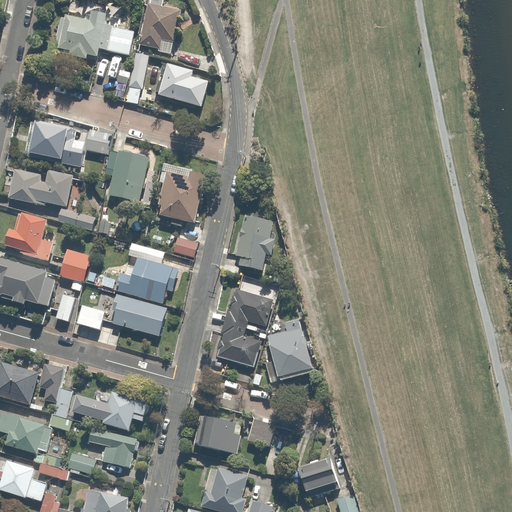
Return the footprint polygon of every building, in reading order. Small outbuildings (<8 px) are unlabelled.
[(174,55),(174,51),(178,52),(186,12),(165,8),(166,0),(152,0),(144,45),(161,48),(160,52),(174,55)] [(93,11),(91,21),(66,16),(58,55),(100,63),(103,49),(131,55),(136,30),(108,24),(110,14),(93,11)] [(161,76),(165,76),(163,83),(159,82),(157,92),(161,93),(160,97),(205,107),(211,80),(195,77),(196,72),(167,66),(163,65),(161,76)] [(140,107),(144,88),(130,86),(127,104),(140,107)] [(114,135),(77,128),(36,119),(29,153),(81,164),(84,151),(109,156),(111,150),(114,135)] [(151,160),(121,153),(112,151),(107,172),(116,174),(110,199),(140,206),(151,160)] [(76,175),(51,169),(50,175),(18,168),(12,196),(68,209),(76,175)] [(168,169),(162,206),(164,207),(162,218),(201,225),(206,193),(201,193),(204,175),(168,169)] [(99,220),(61,210),(58,222),(96,232),(99,220)] [(19,231),(10,229),(6,248),(23,252),(22,256),(51,263),(52,259),(57,237),(48,235),(51,221),(23,214),(19,231)] [(284,224),(247,216),(236,268),(273,276),(284,224)] [(205,241),(179,235),(175,254),(201,260),(205,241)] [(130,267),(127,275),(122,274),(120,278),(105,274),(102,285),(114,289),(167,304),(178,268),(165,264),(168,253),(133,243),(129,259),(139,262),(137,269),(130,267)] [(61,278),(74,281),(72,290),(82,293),(84,283),(88,284),(95,256),(68,250),(61,278)] [(56,273),(3,260),(0,272),(0,299),(46,311),(56,273)] [(248,323),(270,329),(278,304),(235,291),(216,358),(258,371),(267,340),(245,334),(248,323)] [(72,321),(79,295),(64,292),(58,318),(72,321)] [(171,308),(118,294),(110,323),(163,337),(171,308)] [(108,313),(84,307),(80,324),(103,330),(108,313)] [(318,370),(307,329),(305,323),(281,330),(283,336),(270,339),(276,361),(267,363),(272,382),(318,370)] [(46,361),(38,389),(45,391),(43,401),(58,404),(67,366),(46,361)] [(0,372),(0,395),(32,404),(40,374),(2,364),(0,372)] [(147,440),(105,432),(106,428),(121,431),(123,418),(135,421),(140,397),(94,388),(88,421),(93,422),(91,431),(89,443),(105,446),(102,463),(132,469),(135,454),(144,456),(147,440)] [(81,422),(88,395),(63,389),(54,426),(72,430),(74,420),(81,422)] [(241,421),(209,413),(199,450),(238,460),(245,435),(238,433),(241,421)] [(4,414),(0,427),(0,433),(10,436),(8,447),(49,458),(57,429),(4,414)] [(278,422),(255,416),(248,446),(271,452),(278,422)] [(308,494),(349,484),(341,453),(300,463),(308,494)] [(99,462),(73,456),(70,469),(95,475),(99,462)] [(0,475),(0,479),(2,480),(0,488),(0,490),(43,502),(48,482),(34,478),(36,468),(7,461),(4,460),(0,475)] [(247,511),(257,475),(214,464),(204,507),(224,511),(247,511)] [(41,465),(39,473),(72,481),(73,473),(41,465)] [(130,511),(133,500),(91,490),(85,511),(130,511)] [(57,511),(62,498),(47,494),(41,511),(57,511)] [(359,511),(355,495),(337,500),(340,511),(359,511)] [(274,511),(277,505),(255,499),(251,511),(274,511)]
